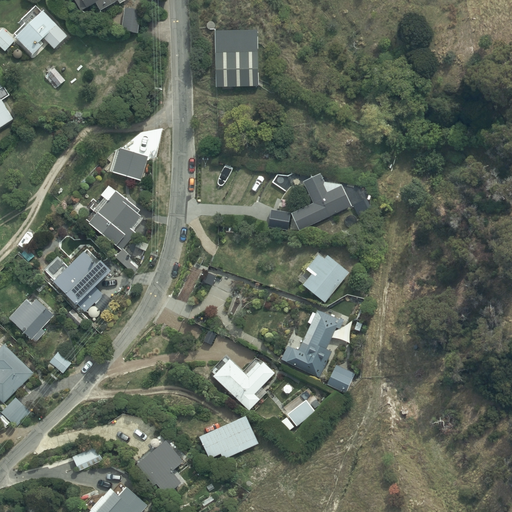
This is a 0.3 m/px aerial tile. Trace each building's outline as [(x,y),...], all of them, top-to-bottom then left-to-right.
[(76,0),(83,10),(97,1),(101,7),(113,0),(76,0)] [(25,25),(15,35),(18,38),(17,40),(34,57),(42,49),(39,46),(44,41),(55,51),(72,34),(43,7),(40,10),(36,6),(22,21),(25,25)] [(141,8),(126,6),(123,29),(138,31),(141,8)] [(3,30),(0,33),(0,47),(6,53),(16,41),(3,30)] [(259,33),(216,34),(216,90),(260,90),(259,33)] [(52,68),(47,73),(49,75),(48,76),(60,88),(67,82),(55,70),(54,70),(52,68)] [(0,127),(14,118),(1,98),(0,98),(0,127)] [(120,148),(113,168),(140,177),(147,157),(120,148)] [(321,174),(305,182),(314,202),(293,212),(301,229),(352,205),(343,185),(330,192),(321,174)] [(68,180),(54,195),(61,201),(63,198),(65,199),(67,196),(66,194),(74,185),(68,180)] [(96,212),(88,221),(92,224),(91,226),(113,244),(111,246),(119,253),(138,232),(136,230),(146,218),(141,214),(147,207),(141,202),(137,207),(112,186),(103,197),(106,199),(103,203),(99,200),(98,201),(95,198),(88,205),(96,212)] [(55,280),(53,282),(68,296),(67,298),(77,308),(80,305),(86,311),(103,294),(97,289),(112,274),(87,249),(69,267),(62,260),(56,260),(50,267),(48,274),(55,280)] [(134,260),(124,251),(117,259),(135,277),(139,268),(132,261),(134,260)] [(327,257),(321,253),(299,278),(326,300),(351,270),(330,253),(327,257)] [(27,300),(9,319),(32,340),(33,338),(35,341),(45,330),(43,328),(55,314),(38,298),(32,305),(27,300)] [(325,310),(320,308),(301,348),(291,343),(284,358),(321,376),(334,348),(330,347),(340,325),(343,327),(349,316),(343,313),(342,316),(326,308),(325,310)] [(191,338),(192,338),(192,339),(193,339),(194,339),(195,339),(196,339),(197,338),(198,338),(198,337),(199,337),(199,336),(200,335),(200,334),(200,333),(200,332),(200,331),(199,330),(199,329),(198,329),(198,328),(197,328),(196,327),(195,327),(194,327),(193,327),(192,327),(191,327),(191,328),(190,328),(190,329),(189,329),(189,330),(188,330),(188,331),(188,332),(188,333),(188,334),(188,335),(189,336),(189,337),(190,337),(190,338),(191,338)] [(0,397),(4,400),(34,372),(5,346),(0,350),(0,397)] [(59,354),(51,365),(64,375),(73,365),(59,354)] [(214,370),(218,375),(216,377),(250,410),(263,398),(258,393),(277,373),(265,362),(262,365),(260,362),(247,375),(228,356),(214,370)] [(355,373),(337,365),(329,384),(347,392),(355,373)] [(307,398),(289,412),(297,424),(315,409),(307,398)] [(31,413),(16,399),(2,414),(16,428),(31,413)] [(249,415),(202,435),(211,456),(223,451),(225,456),(260,440),(249,415)] [(100,445),(74,457),(79,470),(106,458),(100,445)] [(179,466),(166,450),(140,471),(153,487),(179,466)] [(112,486),(91,509),(94,511),(143,511),(145,511),(143,510),(149,503),(130,485),(121,494),(112,486)]
